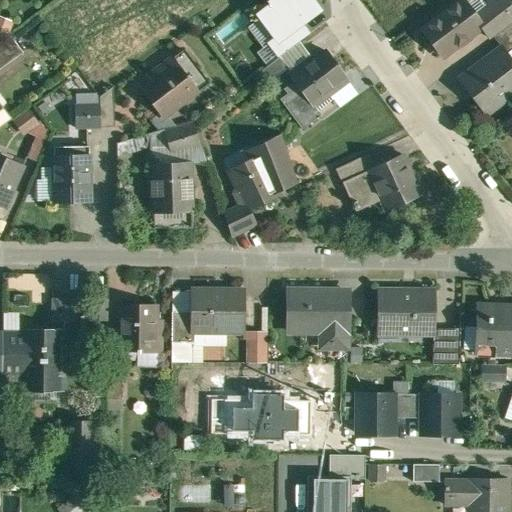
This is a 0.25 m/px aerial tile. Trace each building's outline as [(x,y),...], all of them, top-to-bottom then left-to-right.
[(313,0),(272,0),(271,2),(273,4),(259,14),(277,38),(278,40),(301,23),(320,9),(313,0)] [(462,0),(422,30),(442,57),(481,27),(482,26),(473,14),(462,0)] [(511,7),(506,0),(492,0),(473,14),(482,26),(481,27),(490,39),(493,37),(511,22),(511,7)] [(511,22),(493,37),(493,38),(498,35),(510,51),(511,48),(511,22)] [(301,23),(278,40),(277,38),(271,43),(281,56),(281,55),(310,34),(301,23)] [(12,35),(0,44),(0,69),(24,52),(12,35)] [(488,60),(461,80),(461,79),(460,80),(485,115),(502,102),(500,98),(511,88),(511,62),(501,48),(488,59),(488,60)] [(313,56),(291,72),(300,85),(283,97),(306,128),(324,114),(314,101),(329,90),(332,94),(351,81),(348,77),(348,76),(329,51),(317,61),(313,56)] [(281,56),(262,70),(269,83),(290,67),(281,55),(281,56)] [(173,57),(159,68),(162,73),(142,88),(163,117),(198,90),(173,57)] [(114,86),(100,96),(101,104),(101,116),(101,127),(115,126),(114,86)] [(101,127),(101,104),(76,105),(77,127),(101,127)] [(166,132),(165,132),(170,147),(172,153),(201,143),(194,123),(166,132)] [(165,129),(150,133),(151,147),(151,148),(170,147),(165,132),(166,132),(165,129)] [(150,133),(118,143),(118,156),(151,147),(150,133)] [(265,157),(263,155),(229,170),(238,188),(235,192),(239,202),(244,202),(245,203),(247,209),(248,208),(279,194),(277,190),(297,181),(282,135),(263,144),(268,156),(265,157)] [(170,147),(151,148),(151,163),(191,162),(191,163),(208,162),(202,143),(201,143),(172,153),(170,147)] [(90,146),(55,146),(55,202),(91,201),(90,146)] [(371,154),(339,169),(345,182),(376,168),(376,167),(376,166),(371,154)] [(376,166),(376,167),(376,168),(345,182),(358,212),(385,200),(389,211),(424,196),(423,194),(421,195),(410,168),(411,168),(405,154),(376,166)] [(24,166),(0,155),(0,206),(5,209),(6,207),(5,207),(16,181),(17,182),(24,166)] [(151,163),(153,212),(193,211),(191,163),(191,162),(151,163)] [(245,203),(225,213),(232,235),(255,224),(248,208),(247,209),(245,203)] [(193,211),(153,212),(153,229),(193,227),(193,211)] [(244,290),(194,290),(194,311),(193,331),(195,331),(244,331),(244,290)] [(350,291),(289,291),(289,332),(308,332),(308,329),(323,329),(323,347),(348,347),(348,331),(350,331),(350,291)] [(435,291),(380,291),(380,330),(434,331),(435,291)] [(156,304),(122,303),(121,351),(138,351),(138,352),(162,353),(162,319),(156,319),(156,304)] [(511,305),(479,303),(476,353),(511,354),(511,305)] [(194,311),(172,311),(172,343),(195,343),(195,331),(193,331),(194,311)] [(65,331),(23,330),(23,332),(22,376),(3,376),(3,399),(18,399),(18,386),(22,386),(22,388),(64,389),(65,331)] [(23,332),(4,332),(3,376),(22,376),(23,332)] [(460,333),(439,332),(438,364),(460,364),(460,333)] [(122,360),(108,359),(107,398),(122,398),(122,360)] [(506,366),(483,366),(483,380),(506,381),(506,366)] [(395,394),(359,393),(358,433),(394,434),(394,417),(395,394)] [(409,394),(395,394),(394,417),(408,417),(409,394)] [(423,394),(409,394),(408,417),(422,418),(423,394)] [(459,394),(423,394),(422,418),(422,434),(458,434),(459,394)] [(95,420),(69,420),(68,464),(95,465),(95,420)] [(329,455),(329,476),(351,476),(351,479),(365,479),(365,455),(329,455)] [(440,464),(414,464),(414,481),(445,481),(445,480),(440,480),(440,464)] [(329,476),(306,476),(306,511),(350,511),(351,479),(351,476),(329,476)] [(508,511),(509,478),(470,478),(470,480),(445,480),(445,481),(445,504),(446,504),(446,502),(470,502),(469,511),(508,511)] [(76,493),(58,507),(61,511),(85,511),(89,509),(76,493)]
